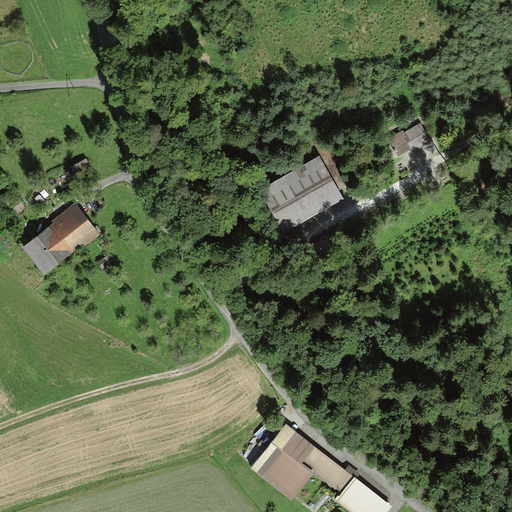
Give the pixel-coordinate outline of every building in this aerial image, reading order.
[(427,144),(416,126),(386,143),(397,161),(427,144)] [(342,198),(319,156),(259,189),(271,212),(282,231),(342,198)] [(86,162),(63,174),(70,189),(94,177),(86,162)] [(75,209),(22,253),(44,278),(96,234),(75,209)] [(383,511),(385,510),(280,430),(247,474),(289,506),(314,474),(338,492),(332,500),(347,511),(383,511)]
